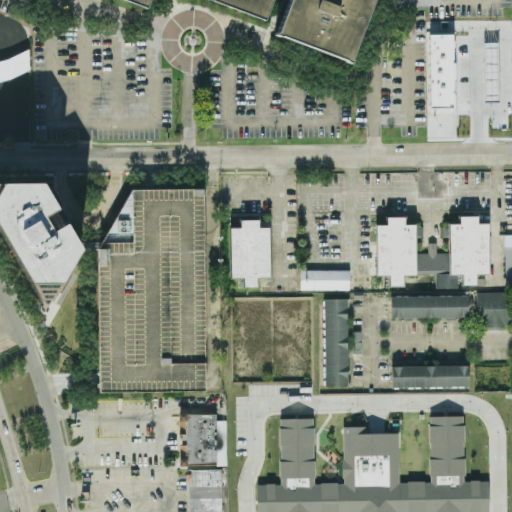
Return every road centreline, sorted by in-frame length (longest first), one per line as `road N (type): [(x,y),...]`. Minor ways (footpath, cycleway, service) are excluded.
road 1 (residential): [(0,159),(511,153)]
road 2 (secondary): [(62,511),(41,386),(0,299)]
